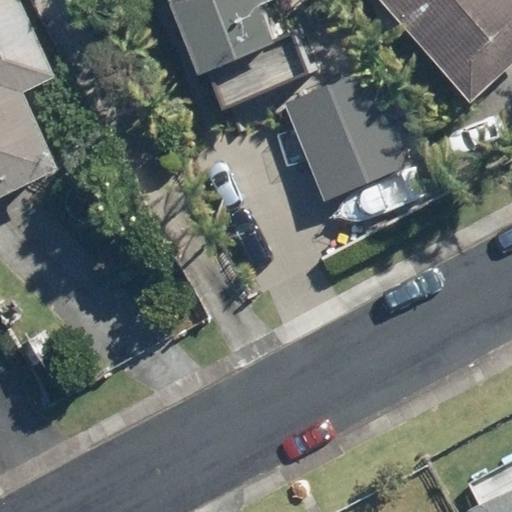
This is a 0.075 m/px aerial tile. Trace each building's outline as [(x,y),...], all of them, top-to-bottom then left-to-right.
[(54,80),(11,0),(0,0),(0,206),(63,173),(23,97),(54,80)] [(166,0),(167,5),(197,80),(210,74),(273,47),(256,7),(271,0),(166,0)] [(511,0),(383,0),(477,109),(511,78),(511,0)] [(381,13),(364,20),(374,41),(390,34),(381,13)] [(380,63),(296,96),(336,197),(420,164),(380,63)] [(511,511),(511,483),(479,502),(468,508),(470,511),(511,511)]
